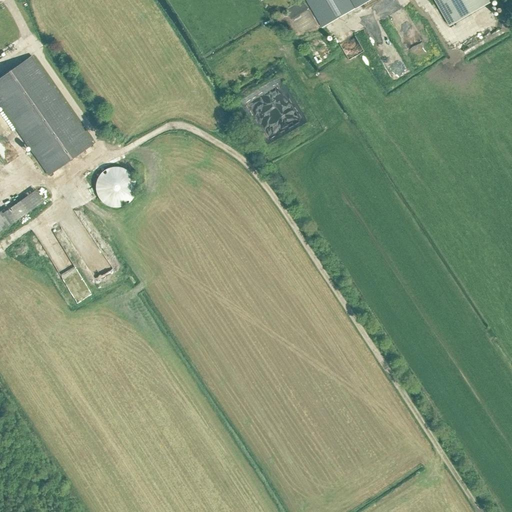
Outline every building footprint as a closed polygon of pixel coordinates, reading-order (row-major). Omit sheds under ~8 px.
[(306,0),(322,27),(357,7),(369,0),(306,0)] [(486,0),(428,0),(443,28),(489,4),(486,0)] [(406,20),(398,28),(417,50),(426,43),(406,20)] [(343,51),(345,57),(358,54),(357,47),(343,51)] [(0,107),(48,175),(92,144),(31,57),(0,78),(0,107)] [(117,134),(123,141),(138,129),(132,122),(117,134)] [(24,150),(21,152),(28,163),(31,161),(24,150)] [(72,178),(65,190),(71,194),(79,182),(72,178)] [(3,208),(0,210),(0,230),(43,200),(35,189),(5,211),(3,208)]
